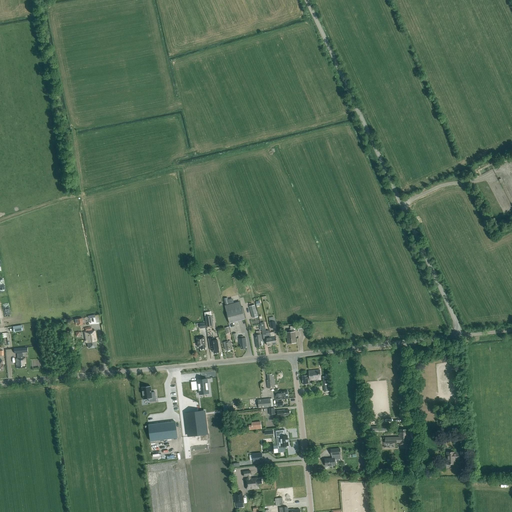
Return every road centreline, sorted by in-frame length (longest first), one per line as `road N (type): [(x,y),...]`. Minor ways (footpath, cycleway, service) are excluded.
road 1 (unclassified): [(458,335),(307,0)]
road 2 (tertiary): [(0,383),(293,355)]
road 3 (unclassified): [(293,355),(458,335)]
road 4 (tertiary): [(311,511),(293,355)]
